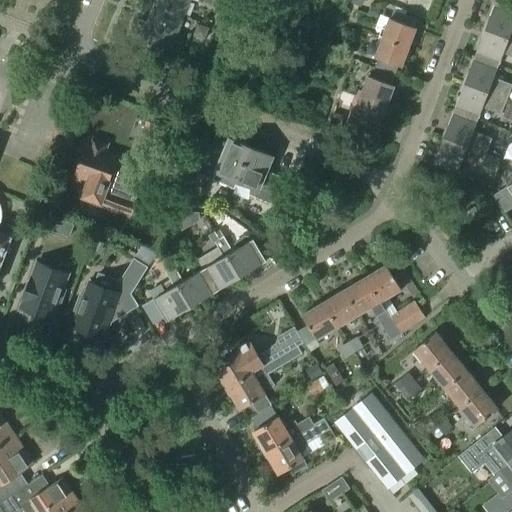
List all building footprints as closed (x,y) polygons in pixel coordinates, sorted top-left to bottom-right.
[(157,0),(155,5),(184,16),(190,0),(157,0)] [(511,41),(511,9),(495,3),(484,31),(511,41)] [(148,23),(140,20),(135,32),(173,46),(184,16),(155,5),(148,23)] [(376,21),(380,10),(371,7),(367,17),(376,21)] [(414,18),(394,10),(392,18),(391,17),(383,37),(410,46),(417,27),(411,25),(414,18)] [(198,26),(195,32),(198,37),(204,40),(208,29),(198,26)] [(511,58),(511,41),(484,31),(474,58),(499,67),(503,55),(511,58)] [(403,66),(410,46),(383,37),(376,56),(381,58),(377,67),(394,73),(397,64),(403,66)] [(506,101),(511,86),(494,79),(499,67),(474,58),(464,84),(506,101)] [(365,74),(368,66),(362,64),(359,72),(365,74)] [(390,83),(394,73),(377,67),(374,77),(369,75),(362,94),(389,105),(396,85),(390,83)] [(501,115),(506,101),(464,84),(454,111),(478,120),(482,108),(501,115)] [(375,122),(376,122),(381,124),(389,105),(362,94),(355,113),(353,112),(349,125),(371,133),(375,122)] [(486,154),(491,140),(473,133),(478,120),(454,111),(444,138),(486,154)] [(335,113),(331,123),(332,124),(340,127),(344,117),(335,113)] [(163,145),(168,132),(162,130),(163,128),(146,122),(137,147),(153,154),(157,143),(163,145)] [(107,152),(109,144),(94,138),(91,146),(87,145),(74,179),(88,184),(84,197),(132,214),(149,167),(107,152)] [(480,169),(486,154),(444,138),(433,166),(457,175),(462,162),(480,169)] [(237,182),(250,149),(229,140),(223,154),(208,148),(197,175),(234,190),(237,182)] [(270,205),(281,178),(266,172),(272,158),(250,149),(237,182),(234,190),(232,195),(248,201),(250,197),(270,205)] [(471,226),(483,218),(476,207),(464,215),(471,226)] [(47,219),(42,231),(55,236),(60,224),(47,219)] [(223,258),(219,250),(227,245),(219,232),(215,234),(219,240),(214,243),(218,248),(197,261),(203,270),(203,271),(216,292),(240,277),(228,256),(223,258)] [(214,233),(208,237),(213,244),(214,243),(219,241),(214,233)] [(0,271),(11,239),(0,235),(0,271)] [(252,241),(248,237),(243,237),(236,242),(234,246),(236,251),(232,253),(227,245),(219,250),(223,258),(228,256),(240,277),(266,262),(252,241)] [(78,313),(73,328),(83,332),(82,336),(97,342),(99,338),(103,339),(108,325),(113,311),(124,315),(138,306),(131,295),(147,269),(134,260),(120,282),(114,292),(94,285),(89,283),(84,297),(80,296),(74,311),(78,313)] [(24,301),(21,308),(24,310),(23,314),(38,320),(39,315),(50,319),(56,304),(60,305),(66,290),(62,288),(67,274),(38,263),(32,279),(31,278),(23,300),(24,301)] [(403,289),(389,264),(375,272),(376,274),(368,278),(382,301),(390,296),(389,294),(400,288),(401,290),(403,289)] [(169,279),(177,275),(173,267),(165,272),(169,279)] [(216,292),(203,271),(182,283),(177,275),(169,279),(171,282),(174,288),(179,285),(192,306),(216,292)] [(382,301),(368,278),(359,284),(358,282),(346,289),(359,312),(369,306),(376,317),(386,311),(380,302),(382,301)] [(174,288),(171,282),(162,287),(161,285),(149,293),(153,300),(143,306),(153,324),(164,317),(166,322),(192,306),(179,285),(174,288)] [(339,325),(348,320),(347,319),(359,312),(346,289),(333,296),(333,298),(325,303),(339,325)] [(402,334),(425,319),(414,302),(391,316),(402,334)] [(330,330),(339,325),(325,303),(318,307),(317,306),(304,314),(317,337),(328,330),(329,329),(330,330)] [(391,342),(402,334),(391,316),(379,324),(391,342)] [(239,352),(216,366),(229,387),(253,372),(263,366),(297,346),(304,342),(295,326),(279,336),(276,344),(258,354),(249,340),(236,348),(239,352)] [(450,352),(444,345),(446,343),(437,331),(414,349),(416,351),(418,349),(425,359),(424,360),(430,368),(450,352)] [(355,352),(364,346),(359,338),(350,344),(355,352)] [(346,358),(355,352),(350,344),(341,350),(346,358)] [(253,372),(229,387),(241,408),(252,402),(255,405),(260,402),(258,398),(265,394),(264,391),(275,384),(268,373),(301,353),(297,346),(263,366),(253,372)] [(456,360),(450,352),(430,368),(436,376),(438,375),(447,385),(467,369),(458,358),(456,360)] [(311,382),(323,375),(317,364),(305,370),(311,382)] [(460,406),(480,390),(474,383),(476,381),(467,369),(447,385),(455,397),(454,398),(460,406)] [(400,392),(414,381),(408,373),(394,385),(400,392)] [(313,398),(330,387),(323,376),(306,388),(313,398)] [(412,399),(422,390),(414,381),(400,392),(407,402),(412,398),(412,399)] [(485,396),(480,390),(460,406),(466,414),(468,413),(476,423),(474,424),(475,426),(498,408),(487,394),(485,396)] [(381,440),(398,426),(372,393),(337,420),(353,440),(371,427),(381,440)] [(0,446),(16,436),(0,412),(0,446)] [(437,429),(446,421),(440,414),(431,421),(437,429)] [(279,416),(255,430),(267,451),(301,431),(313,424),(309,417),(297,424),(295,422),(286,427),(279,416)] [(301,431),(267,451),(280,472),(287,468),(292,475),(307,466),(303,459),(304,458),(303,457),(308,444),(307,443),(330,429),(324,419),(313,425),(313,424),(301,431)] [(445,439),(454,431),(446,421),(437,429),(445,439)] [(425,459),(398,426),(381,440),(391,453),(374,466),(390,487),(425,459)] [(511,459),(511,429),(494,444),(488,436),(462,456),(469,465),(484,453),(490,460),(500,452),(508,463),(511,459)] [(0,446),(0,502),(1,503),(21,489),(28,485),(20,474),(35,464),(16,436),(0,446)] [(511,459),(508,463),(499,470),(511,486),(511,459)] [(330,501),(342,493),(349,488),(342,476),(322,489),(330,501)] [(21,489),(1,503),(7,511),(9,511),(20,505),(25,511),(71,511),(82,505),(63,478),(38,494),(31,483),(28,485),(21,489)] [(433,511),(415,489),(408,495),(420,511),(433,511)] [(507,511),(511,508),(511,490),(486,511),(507,511)]
